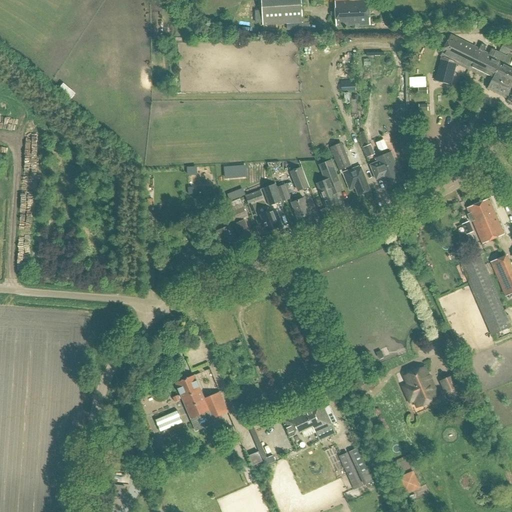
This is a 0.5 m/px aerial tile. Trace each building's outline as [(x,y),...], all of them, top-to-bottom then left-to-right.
[(259,0),(261,26),(301,24),(299,0),(259,0)] [(335,3),(336,27),(370,26),(369,2),(335,3)] [(308,19),(301,20),(301,24),(287,25),(287,30),(308,28),(308,19)] [(491,82),(487,90),(506,99),(511,88),(511,43),(505,40),(498,54),(491,50),(488,55),(483,53),(486,47),(481,45),(479,50),(450,37),(440,57),(441,58),(439,67),(433,66),(431,75),(436,77),(435,82),(450,86),(456,65),(491,82)] [(61,87),(72,98),(79,92),(67,81),(61,87)] [(426,115),(426,107),(417,107),(417,115),(426,115)] [(391,119),(397,124),(405,116),(398,111),(391,119)] [(374,154),(364,130),(356,133),(366,157),(374,154)] [(340,144),(328,149),(338,172),(350,167),(340,144)] [(381,162),(370,166),(376,181),(384,177),(387,185),(399,180),(395,171),(397,170),(391,154),(379,158),(381,162)] [(338,203),(334,193),(342,190),(330,158),(318,163),(325,182),(318,184),(321,191),(319,192),(325,208),(338,203)] [(355,189),(358,197),(370,192),(360,166),(342,174),(349,191),(355,189)] [(197,175),(196,167),(186,167),(187,176),(197,175)] [(225,168),(226,178),(245,176),(245,167),(225,168)] [(288,172),(297,192),(307,188),(298,168),(288,172)] [(281,202),(294,198),(289,183),(276,188),(281,202)] [(276,188),(274,184),(263,189),(269,206),(281,202),(276,188)] [(245,195),(247,202),(254,199),(252,192),(245,195)] [(226,203),(240,239),(251,235),(244,219),(247,218),(239,198),(226,203)] [(303,198),(291,203),(297,219),(310,214),(303,198)] [(469,215),(466,216),(469,223),(471,222),(481,245),(504,235),(488,200),(466,209),(469,215)] [(277,216),(274,209),(259,214),(266,231),(278,226),(275,217),(277,216)] [(471,232),(466,221),(459,224),(464,234),(471,232)] [(239,247),(230,225),(216,230),(225,253),(239,247)] [(511,266),(507,254),(489,262),(504,296),(511,292),(511,266)] [(460,264),(490,335),(510,327),(480,255),(460,264)] [(407,386),(402,388),(409,404),(413,402),(416,409),(438,399),(430,380),(429,380),(424,368),(403,377),(407,386)] [(384,382),(388,385),(394,374),(390,372),(384,382)] [(440,382),(445,394),(469,384),(464,372),(440,382)] [(209,411),(212,419),(228,412),(220,392),(204,399),(194,375),(175,383),(180,396),(178,397),(178,396),(173,398),(175,402),(180,400),(179,399),(182,398),(190,419),(209,411)] [(334,402),(328,404),(333,421),(339,420),(334,402)] [(312,404),(278,419),(287,439),(311,428),(313,434),(330,426),(322,409),(316,411),(312,404)] [(214,427),(218,434),(227,430),(224,423),(214,427)] [(326,438),(335,434),(332,427),(323,431),(326,438)] [(149,449),(156,455),(162,447),(155,441),(149,449)] [(119,451),(118,464),(129,466),(130,452),(119,451)] [(261,453),(257,455),(262,464),(265,463),(261,453)] [(370,467),(364,469),(370,480),(375,477),(370,467)] [(416,468),(400,475),(407,492),(423,486),(416,468)]
